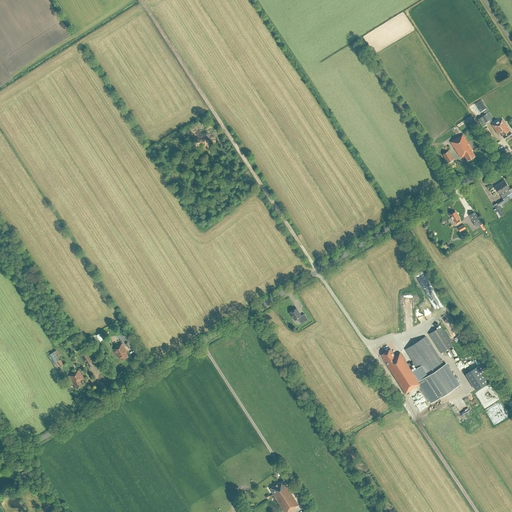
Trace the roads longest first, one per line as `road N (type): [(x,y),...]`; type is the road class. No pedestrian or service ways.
road 1 (tertiary): [(0,462),(511,154)]
road 2 (track): [(318,271),(139,0)]
road 3 (track): [(363,340),(477,511)]
road 4 (track): [(403,219),(511,388)]
road 5 (track): [(202,343),(280,471)]
